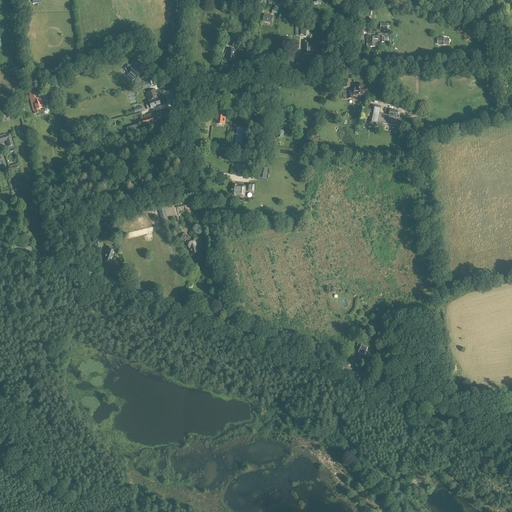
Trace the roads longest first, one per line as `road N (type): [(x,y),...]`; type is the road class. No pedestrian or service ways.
road 1 (unclassified): [(175,82),(511,60)]
road 2 (unclassified): [(511,439),(240,327)]
road 3 (unclassified): [(240,327),(0,242)]
road 4 (unclassified): [(240,327),(175,82)]
road 5 (track): [(511,54),(471,21),(393,0)]
